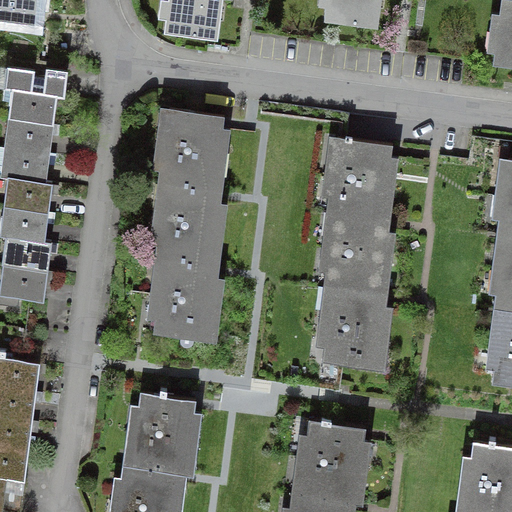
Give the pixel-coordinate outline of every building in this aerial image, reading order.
[(38,17),(39,0),(0,0),(0,20),(37,24),(38,17)] [(167,0),(164,30),(217,38),(222,0),(167,0)] [(326,0),(324,18),(378,25),(381,0),(326,0)] [(511,0),(501,0),(493,62),(511,64),(511,0)] [(41,35),(12,32),(10,46),(40,50),(41,42),(41,35)] [(8,117),(53,123),(56,101),(57,94),(64,95),(67,70),(46,67),(45,77),(34,76),(35,69),(7,65),(4,87),(5,87),(3,101),(11,102),(8,117)] [(158,181),(221,189),(222,188),(215,187),(224,120),(224,114),(169,107),(159,180),(158,180),(158,181)] [(53,123),(8,117),(5,146),(49,152),(52,130),(53,123)] [(327,210),(390,218),(390,217),(383,216),(392,148),(393,142),(337,135),(328,209),(327,209),(327,210)] [(49,152),(5,146),(0,145),(0,174),(1,175),(52,182),(52,181),(46,180),(48,159),(49,152)] [(497,232),(511,233),(511,157),(508,157),(498,231),(497,231),(497,232)] [(52,182),(1,175),(1,176),(7,177),(4,205),(48,211),(51,189),(52,182)] [(155,256),(218,264),(219,263),(212,262),(221,194),(221,189),(158,181),(158,182),(166,183),(157,255),(155,255),(155,256)] [(48,218),(48,211),(4,205),(0,234),(52,241),(52,239),(45,238),(48,218)] [(324,284),(387,292),(387,291),(380,290),(389,223),(390,218),(327,210),(326,211),(334,212),(325,283),(324,283),(324,284)] [(494,306),(511,308),(511,233),(497,232),(497,233),(505,234),(495,305),(494,305),(494,306)] [(52,241),(0,234),(7,236),(3,264),(48,270),(51,248),(52,241)] [(218,269),(218,264),(155,256),(155,257),(163,258),(154,331),(209,338),(218,269)] [(48,270),(3,264),(0,286),(0,293),(30,298),(44,299),(47,277),(48,270)] [(386,297),(387,292),(324,284),(323,285),(331,286),(322,360),(324,360),(321,382),(340,384),(343,363),(377,367),(386,297)] [(30,298),(0,293),(0,354),(23,358),(25,341),(26,336),(35,337),(36,326),(27,325),(30,298)] [(511,308),(494,306),(494,307),(502,308),(492,382),(511,384),(511,308)] [(0,354),(0,385),(36,390),(39,367),(40,360),(23,358),(0,354)] [(0,385),(0,414),(32,419),(35,397),(36,390),(0,385)] [(123,463),(186,471),(195,402),(196,397),(167,393),(168,387),(161,386),(160,393),(140,390),(131,463),(123,462),(123,463)] [(0,444),(29,448),(31,426),(32,419),(0,414),(0,444)] [(292,492),(355,500),(364,431),(365,426),(331,421),(331,417),(323,416),(322,420),(310,419),(300,492),(292,491),(292,492)] [(511,511),(511,444),(495,443),(496,436),(489,435),(488,442),(473,440),(464,511),(511,511)] [(28,455),(29,448),(0,444),(0,507),(14,510),(17,487),(23,487),(24,477),(25,477),(28,455)] [(186,471),(123,463),(123,464),(124,464),(117,511),(173,511),(179,477),(179,471),(186,472),(186,471)] [(355,500),(292,492),(292,493),(293,493),(290,511),(346,511),(348,506),(348,500),(355,501),(355,500)]
